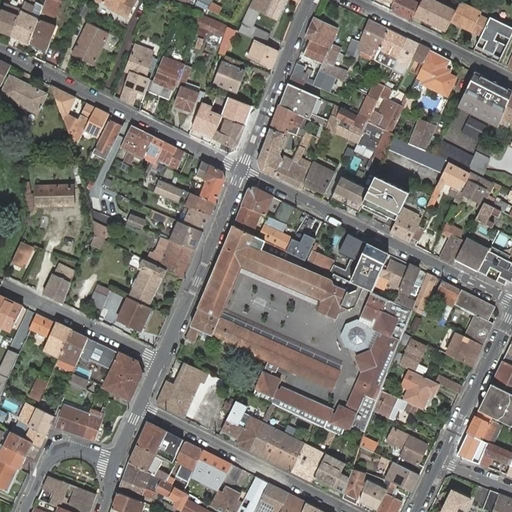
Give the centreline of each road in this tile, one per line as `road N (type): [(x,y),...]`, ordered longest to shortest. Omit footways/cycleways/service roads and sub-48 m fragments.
road 1 (residential): [(511,302),(241,170)]
road 2 (residential): [(0,51),(241,170)]
road 3 (residential): [(352,511),(139,404)]
road 4 (residential): [(241,170),(162,360)]
road 5 (residential): [(309,0),(241,170)]
road 6 (residential): [(353,0),(511,80)]
road 7 (residential): [(5,285),(162,360)]
road 8 (residential): [(439,461),(511,314)]
road 9 (residential): [(116,464),(58,452),(23,511)]
